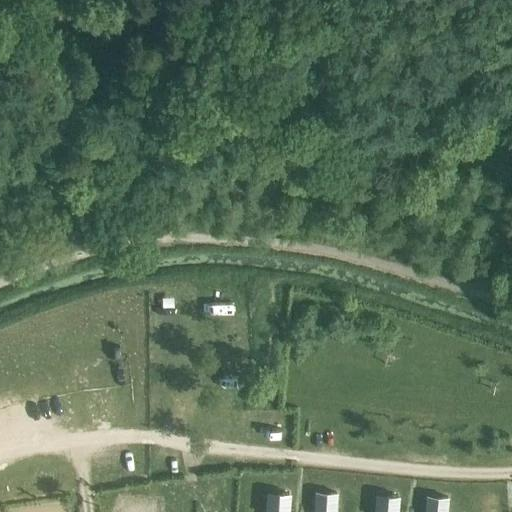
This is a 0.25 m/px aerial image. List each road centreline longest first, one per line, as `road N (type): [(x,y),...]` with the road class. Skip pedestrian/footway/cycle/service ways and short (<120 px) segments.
road 1 (unclassified): [(511,305),(360,258),(242,241),(132,244),(0,284)]
road 2 (track): [(142,0),(132,49),(164,214),(162,241)]
